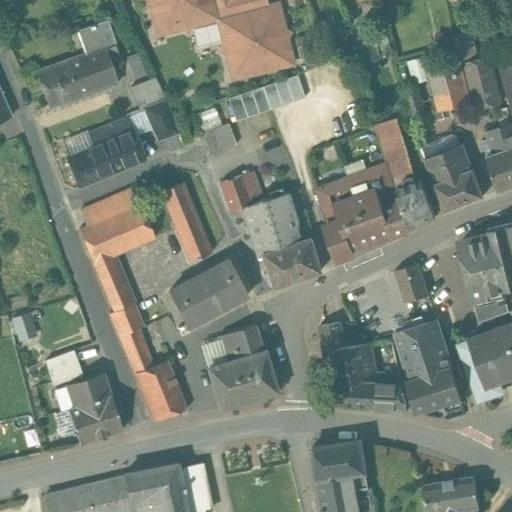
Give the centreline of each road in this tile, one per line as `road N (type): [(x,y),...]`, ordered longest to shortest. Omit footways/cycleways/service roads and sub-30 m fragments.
road 1 (residential): [(57,207),(194,152),(269,310)]
road 2 (residential): [(147,450),(57,207)]
road 3 (residential): [(511,205),(361,274)]
road 4 (residential): [(443,438),(418,426),(289,421)]
road 5 (residential): [(57,207),(0,62)]
road 6 (residential): [(147,450),(0,482)]
road 7 (residential): [(289,421),(147,450)]
